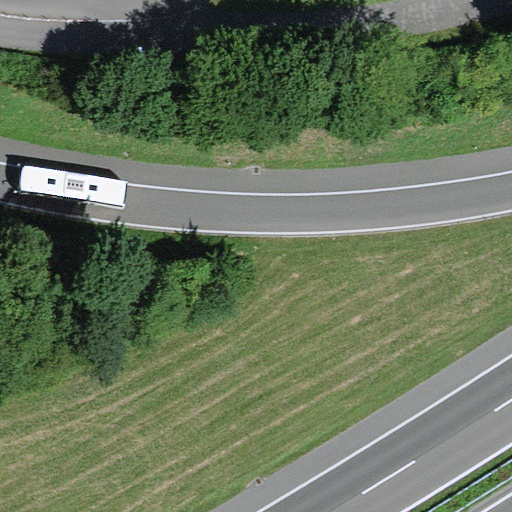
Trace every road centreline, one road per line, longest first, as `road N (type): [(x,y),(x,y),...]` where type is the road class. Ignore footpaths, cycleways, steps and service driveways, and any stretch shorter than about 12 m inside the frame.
road 1 (track): [(0,35),(231,58),(511,7)]
road 2 (motorway): [(511,191),(383,210),(256,215),(97,203),(0,184)]
road 3 (motorway): [(511,397),(328,511)]
